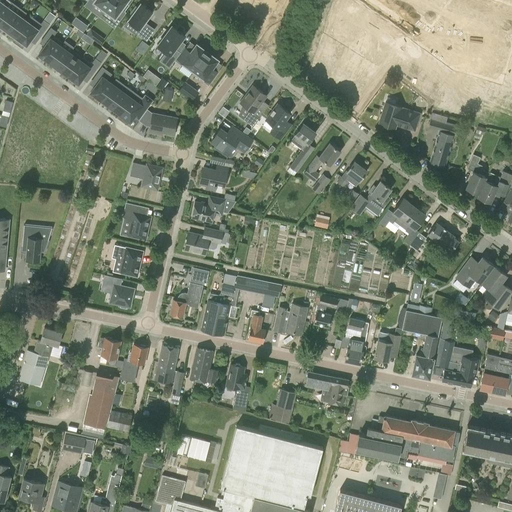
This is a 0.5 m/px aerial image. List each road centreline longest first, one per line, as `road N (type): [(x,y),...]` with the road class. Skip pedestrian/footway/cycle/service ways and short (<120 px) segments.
road 1 (tertiary): [(511,405),(146,326)]
road 2 (tertiary): [(511,247),(250,52)]
road 3 (residential): [(0,50),(122,138),(184,154)]
road 4 (residential): [(146,326),(184,154)]
road 5 (tertiary): [(146,326),(0,301)]
road 6 (residential): [(184,154),(250,52)]
